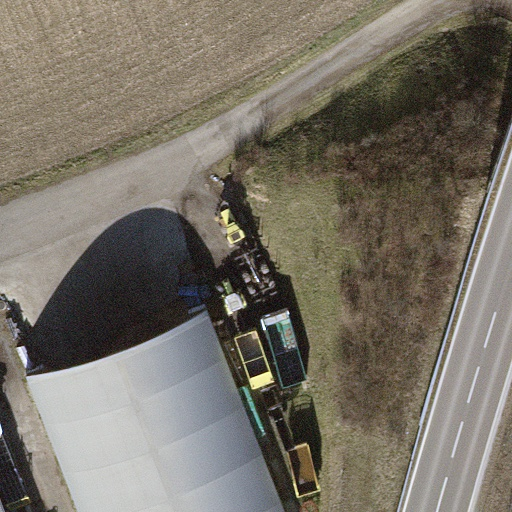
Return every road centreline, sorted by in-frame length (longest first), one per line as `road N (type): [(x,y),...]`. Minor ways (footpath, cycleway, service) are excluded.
road 1 (track): [(440,0),(228,129),(76,201)]
road 2 (primary): [(437,511),(511,261)]
